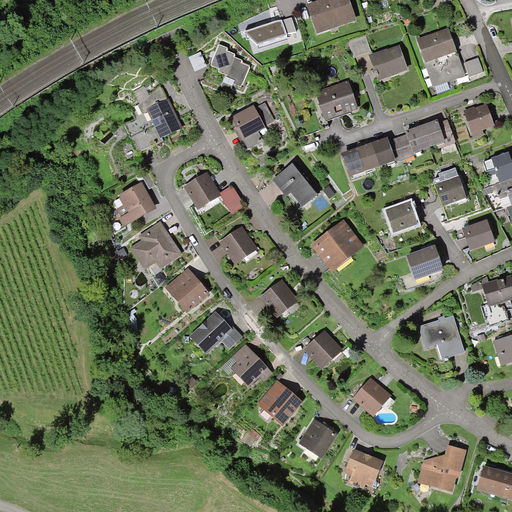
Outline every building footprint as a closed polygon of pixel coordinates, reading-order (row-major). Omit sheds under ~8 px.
[(322,0),(307,5),(318,35),(356,21),(348,0),(322,0)] [(292,18),(282,21),(286,35),(297,32),(292,18)] [(287,37),(286,35),(282,21),(274,24),(244,34),(258,46),(287,37)] [(433,87),(465,76),(457,54),(456,50),(448,28),(416,39),(425,64),(433,87)] [(366,36),(348,42),(354,58),(371,52),(366,36)] [(215,55),(212,63),(211,66),(219,70),(218,72),(227,76),(226,78),(234,81),(233,84),(241,88),(242,85),(243,86),(250,68),(249,68),(250,67),(241,63),(242,61),(234,58),(235,55),(226,51),(227,48),(220,45),(219,46),(218,46),(215,55)] [(387,49),(369,56),(379,82),(409,71),(399,46),(388,50),(387,49)] [(201,52),(189,57),(195,72),(207,67),(201,52)] [(464,64),(469,77),(483,71),(478,58),(464,64)] [(349,81),(316,92),(326,121),(359,109),(354,97),(349,81)] [(147,109),(167,100),(161,87),(140,103),(137,105),(143,115),(148,112),(147,109)] [(162,137),(183,128),(176,113),(169,99),(167,100),(147,109),(148,112),(143,115),(137,105),(140,103),(138,101),(132,105),(135,110),(132,112),(135,119),(125,124),(131,138),(138,152),(154,145),(161,147),(164,140),(162,137)] [(265,103),(255,109),(265,126),(275,121),(265,103)] [(475,108),(464,112),(474,138),(484,134),(482,131),(495,127),(487,105),(475,109),(475,108)] [(254,106),(231,118),(243,141),(244,140),(258,132),(266,128),(265,126),(255,109),(254,106)] [(406,132),(407,134),(414,154),(445,143),(438,124),(437,120),(406,132)] [(447,121),(438,124),(445,143),(446,146),(455,142),(447,121)] [(263,141),(258,132),(244,140),(249,149),(263,141)] [(407,134),(389,141),(396,161),(414,154),(407,134)] [(389,141),(388,138),(342,154),(351,178),(396,161),(389,141)] [(497,174),(500,184),(511,179),(511,161),(509,153),(483,163),(488,177),(497,174)] [(318,195),(293,163),(272,180),(283,193),(286,196),(291,192),(302,207),(318,195)] [(443,207),(467,199),(459,177),(458,177),(456,169),(439,175),(440,178),(437,180),(433,181),(435,186),(443,207)] [(148,171),(142,174),(149,189),(155,186),(148,171)] [(208,173),(184,188),(198,211),(221,196),(222,196),(220,193),(212,180),(208,173)] [(507,208),(511,206),(511,179),(500,184),(496,185),(504,209),(507,208)] [(119,196),(120,198),(119,199),(123,206),(117,209),(122,218),(120,219),(124,227),(157,209),(142,183),(119,196)] [(329,186),(323,190),(330,199),(335,195),(329,186)] [(230,187),(220,193),(222,196),(221,196),(232,214),(243,207),(240,201),(242,200),(234,187),(231,189),(230,187)] [(404,205),(385,212),(394,235),(418,226),(410,203),(404,205)] [(344,220),(311,246),(321,258),(333,273),(365,247),(344,220)] [(469,227),(462,230),(470,251),(495,242),(487,221),(469,227)] [(183,255),(160,222),(138,237),(140,241),(129,249),(144,272),(157,263),(161,270),(183,255)] [(242,227),(220,243),(236,265),(258,249),(247,234),(242,227)] [(426,250),(407,257),(415,281),(443,271),(435,247),(426,250)] [(188,269),(165,288),(187,314),(210,295),(188,269)] [(488,282),(487,277),(471,286),(473,292),(484,288),(490,307),(505,302),(511,299),(511,280),(510,275),(488,282)] [(283,279),(259,297),(276,319),(300,300),(288,284),(283,279)] [(216,312),(189,337),(207,355),(222,342),(229,350),(243,338),(230,324),(229,326),(216,312)] [(465,353),(453,316),(443,320),(419,328),(427,350),(438,346),(442,360),(465,353)] [(324,330),(304,351),(323,370),(343,350),(330,337),(324,330)] [(511,335),(494,341),(501,366),(511,362),(511,335)] [(263,363),(246,345),(231,358),(237,364),(232,369),(250,388),(260,379),(264,383),(273,374),(263,363)] [(191,377),(186,383),(193,388),(198,382),(191,377)] [(371,378),(353,400),(374,418),(392,396),(377,383),(371,378)] [(278,381),(257,404),(282,426),(303,403),(293,395),(278,381)] [(160,383),(157,392),(169,395),(171,387),(160,383)] [(313,421),(299,444),(323,459),(338,436),(326,428),(313,421)] [(251,428),(247,432),(257,441),(260,436),(251,428)] [(417,484),(453,494),(456,480),(460,478),(467,451),(447,446),(445,456),(424,461),(417,484)] [(354,450),(345,474),(352,477),(349,483),(364,489),(366,484),(373,487),(383,461),(369,456),(354,450)] [(484,468),(477,492),(511,501),(511,475),(497,471),(484,468)]
